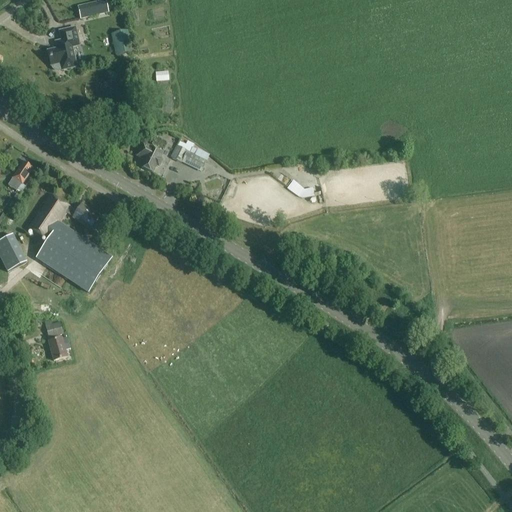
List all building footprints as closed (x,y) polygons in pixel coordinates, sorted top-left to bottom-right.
[(106,1),(78,8),(81,20),(109,13),(106,1)] [(62,71),(76,68),(72,48),(79,47),(75,29),(61,32),(63,41),(55,43),(57,50),(47,52),(51,67),(53,66),(53,68),(55,70),(57,71),(60,71),(62,70),(62,71)] [(128,32),(112,35),(116,57),(132,53),(128,32)] [(162,149),(153,144),(151,148),(143,144),(138,154),(139,158),(145,161),(141,168),(153,174),(162,154),(160,153),(162,149)] [(206,162),(177,148),(171,159),(181,163),(182,162),(202,171),(206,162)] [(237,168),(273,162),(272,154),(236,160),(237,168)] [(33,170),(23,164),(12,179),(13,180),(9,186),(17,192),(21,185),(22,186),(33,170)] [(99,217),(82,206),(77,213),(51,196),(44,206),(45,206),(29,230),(60,251),(85,267),(97,250),(59,225),(66,215),(73,219),(90,231),(99,217)] [(0,242),(0,258),(8,273),(26,264),(12,236),(0,242)] [(54,291),(61,296),(80,272),(74,266),(54,291)] [(45,327),(49,339),(64,335),(60,323),(45,327)] [(67,338),(62,340),(62,339),(48,343),(54,362),(67,358),(66,352),(71,351),(67,338)]
